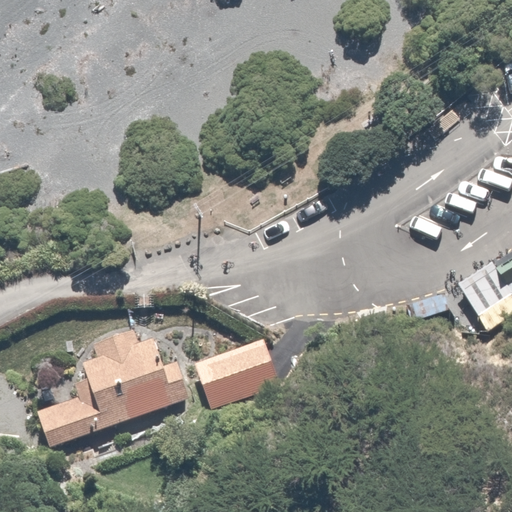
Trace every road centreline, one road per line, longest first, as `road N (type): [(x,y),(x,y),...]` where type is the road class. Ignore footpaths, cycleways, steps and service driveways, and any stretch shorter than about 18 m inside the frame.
road 1 (tertiary): [(332,259),(365,223),(511,118)]
road 2 (tertiary): [(511,210),(451,255),(385,264),(332,259)]
